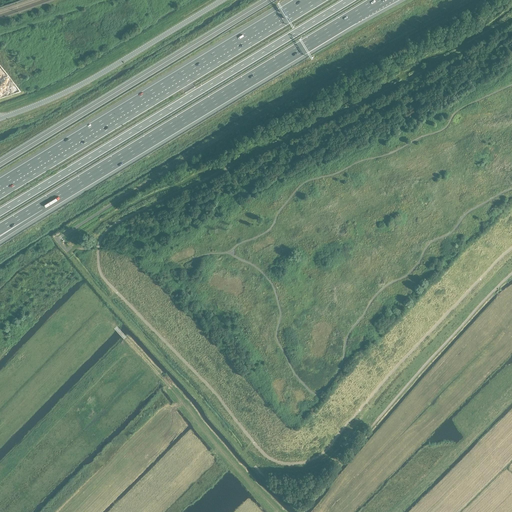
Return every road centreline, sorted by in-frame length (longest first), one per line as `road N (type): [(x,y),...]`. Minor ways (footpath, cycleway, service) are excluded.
road 1 (track): [(511,6),(402,73),(126,205),(70,248)]
road 2 (motorway): [(0,212),(349,0)]
road 3 (motorway): [(37,208),(381,0)]
road 4 (motorway): [(311,0),(0,189)]
road 5 (track): [(65,250),(254,466)]
road 6 (tertiary): [(0,118),(68,90),(221,0)]
